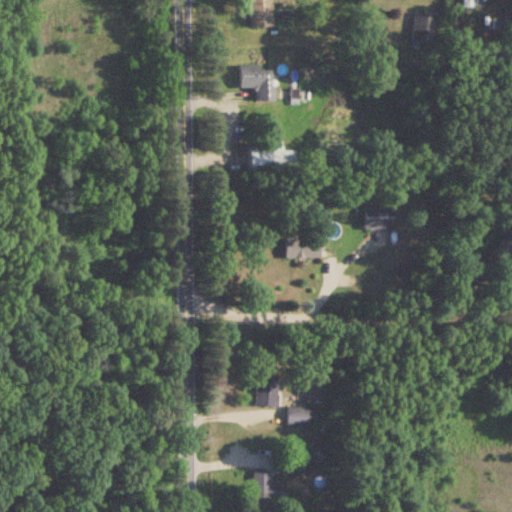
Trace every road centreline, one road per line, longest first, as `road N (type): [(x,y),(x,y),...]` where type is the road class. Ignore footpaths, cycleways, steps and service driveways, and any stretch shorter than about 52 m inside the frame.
road 1 (tertiary): [(181,511),(180,0)]
road 2 (residential): [(511,316),(260,317),(181,307)]
